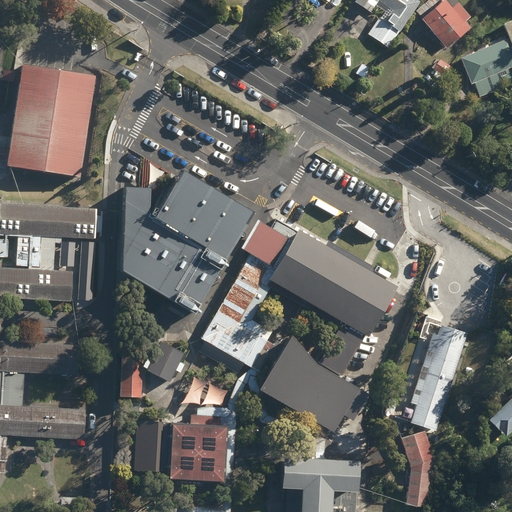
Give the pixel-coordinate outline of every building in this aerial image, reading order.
[(0,161),(8,163),(7,168),(81,179),(95,77),(22,66),(21,73),(0,70),(0,60),(7,15),(0,14),(2,0),(0,0),(0,81),(19,84),(9,150),(0,148),(0,161)] [(368,35),(389,49),(420,3),(419,2),(420,0),(357,0),(357,2),(372,13),(379,2),(393,11),(386,21),(380,17),(368,35)] [(416,12),(447,50),(472,29),(466,22),(471,18),(455,0),(423,0),(426,3),(416,12)] [(474,85),(480,98),(505,88),(511,78),(509,70),(511,68),(511,21),(504,25),(510,41),(462,60),(472,85),(474,85)] [(241,202),(183,167),(155,216),(150,213),(150,188),(126,187),(123,270),(196,312),(256,210),(241,202)] [(0,299),(71,303),(73,272),(54,271),(56,244),(62,245),(62,238),(95,240),(96,234),(100,234),(101,217),(97,216),(97,209),(0,204),(0,236),(18,237),(16,267),(29,267),(29,270),(0,268),(0,299)] [(267,382),(286,393),(282,399),(317,418),(322,410),(341,420),(356,394),(339,384),(366,336),(369,339),(398,288),(400,289),(413,268),(383,251),(379,258),(372,254),(377,245),(346,228),(342,235),(336,232),(340,226),(309,208),(295,233),(275,222),(271,229),(260,222),(244,249),(239,247),(232,259),(244,266),(202,340),(206,342),(200,352),(244,377),(251,363),(263,369),(260,374),(269,379),(267,382)] [(0,258),(8,258),(9,241),(0,240),(0,258)] [(416,369),(431,376),(433,371),(438,373),(445,359),(452,362),(461,343),(454,340),(461,324),(437,312),(432,323),(425,320),(419,334),(426,337),(424,342),(417,339),(410,352),(418,355),(415,362),(419,364),(416,369)] [(10,511),(36,511),(39,465),(6,462),(7,436),(84,441),(86,411),(23,407),(25,374),(78,376),(79,347),(0,342),(0,473),(13,474),(10,511)] [(147,372),(170,383),(185,355),(162,343),(153,360),(149,358),(144,368),(148,371),(147,372)] [(141,364),(120,363),(118,398),(140,399),(141,364)] [(496,386),(504,394),(508,390),(501,382),(496,386)] [(416,420),(427,424),(430,416),(431,416),(433,411),(444,416),(450,401),(425,390),(422,397),(425,399),(416,420)] [(500,430),(507,438),(511,432),(511,400),(490,422),(499,432),(500,430)] [(168,481),(224,485),(227,428),(221,428),(221,417),(191,415),(190,426),(138,423),(136,471),(169,473),(168,481)] [(406,506),(427,508),(432,461),(440,459),(433,433),(426,435),(426,433),(403,439),(410,467),(406,506)] [(339,455),(370,457),(371,438),(340,436),(339,455)] [(61,496),(86,497),(89,455),(63,454),(61,496)] [(355,511),(357,494),(359,494),(360,463),(284,459),(282,490),(287,490),(285,511),(355,511)] [(61,498),(60,511),(68,511),(69,508),(92,508),(92,499),(61,498)]
